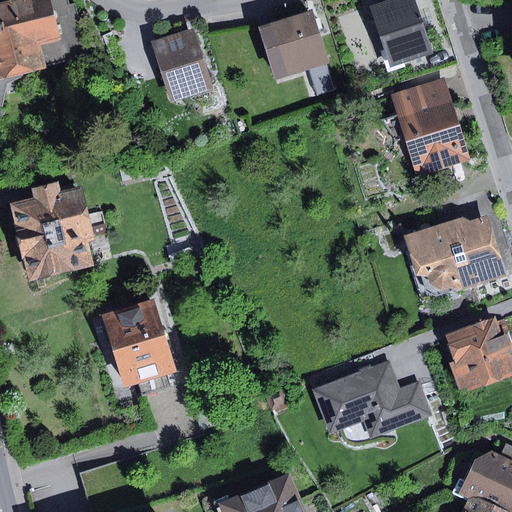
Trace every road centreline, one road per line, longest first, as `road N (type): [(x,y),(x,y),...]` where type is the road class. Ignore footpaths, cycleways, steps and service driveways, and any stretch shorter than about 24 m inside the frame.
road 1 (residential): [(452,0),(511,190)]
road 2 (residential): [(239,0),(149,12),(109,0)]
